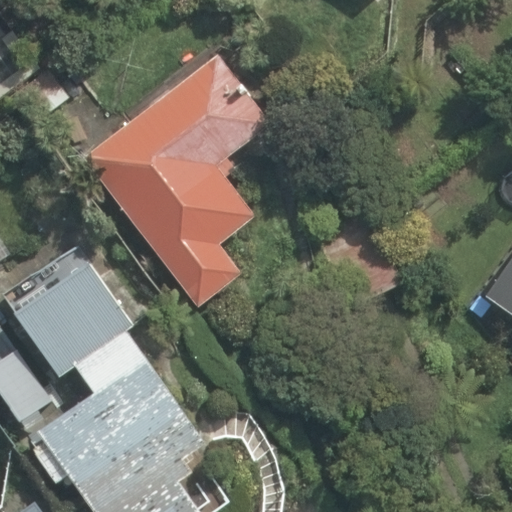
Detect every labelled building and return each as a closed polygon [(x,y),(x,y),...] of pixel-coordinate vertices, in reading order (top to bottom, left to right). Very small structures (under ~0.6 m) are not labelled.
[(273,130),(215,50),(79,147),(191,303),(237,270),(216,241),(246,219),(212,173),(273,130)] [(37,416),(147,345),(77,237),(0,286),(0,404),(21,391),(37,416)] [(511,257),(487,293),(511,312),(511,257)] [(147,345),(37,416),(13,432),(48,487),(70,472),(95,511),(203,511),(177,471),(213,448),(147,345)] [(48,511),(40,499),(20,511),(48,511)]
